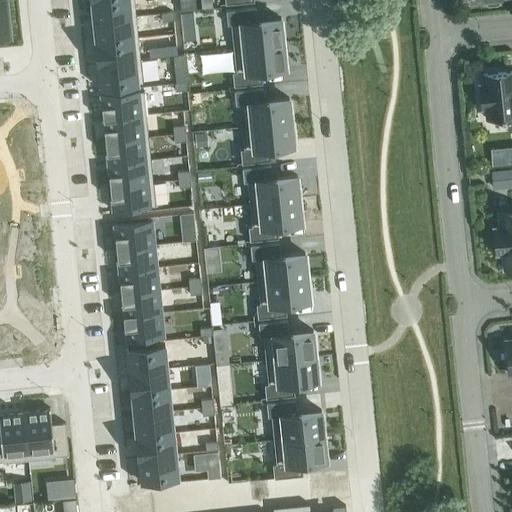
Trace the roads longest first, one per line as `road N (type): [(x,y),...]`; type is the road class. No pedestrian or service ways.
road 1 (residential): [(371,511),(321,0)]
road 2 (residential): [(43,80),(75,374)]
road 3 (residential): [(460,300),(436,32)]
road 4 (residential): [(479,511),(460,300)]
road 5 (residential): [(75,374),(89,511)]
